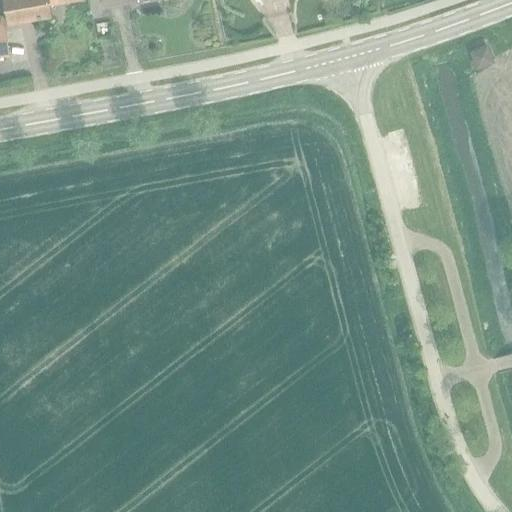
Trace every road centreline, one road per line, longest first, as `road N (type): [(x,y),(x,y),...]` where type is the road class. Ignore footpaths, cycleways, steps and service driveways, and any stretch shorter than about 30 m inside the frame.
road 1 (unclassified): [(497,511),(450,430),(348,58)]
road 2 (secondary): [(0,129),(348,58)]
road 3 (secondary): [(348,58),(511,1)]
